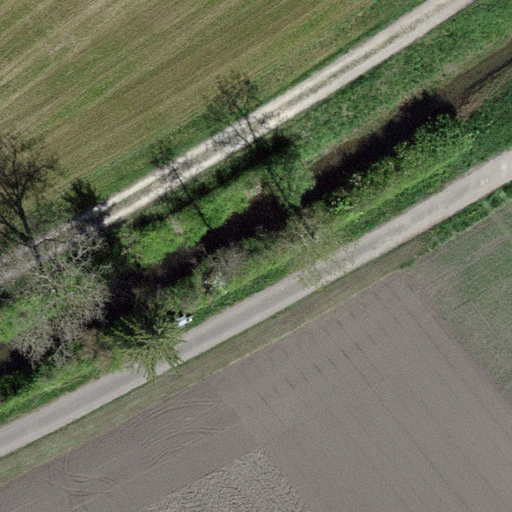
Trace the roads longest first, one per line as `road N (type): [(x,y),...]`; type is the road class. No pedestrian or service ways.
road 1 (track): [(0,419),(255,304),(511,150)]
road 2 (track): [(464,0),(0,270)]
